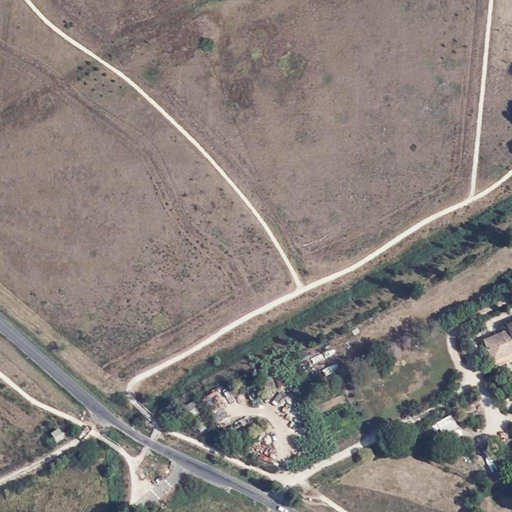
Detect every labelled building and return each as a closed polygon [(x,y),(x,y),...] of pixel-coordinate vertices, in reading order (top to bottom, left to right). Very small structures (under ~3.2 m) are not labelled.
[(511,319),(503,323),(506,330),(484,339),(495,367),(511,360),(511,319)] [(278,387),(285,385),(281,374),(274,376),(278,387)] [(214,390),(204,396),(222,426),(231,420),(214,390)] [(451,414),(436,421),(441,433),(457,426),(451,414)] [(58,427),(51,433),(58,442),(66,436),(58,427)]
